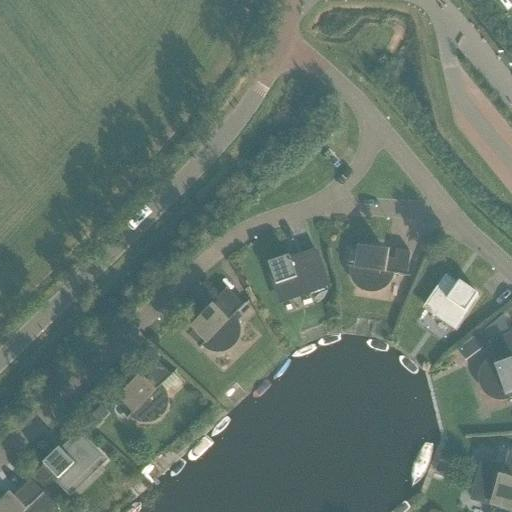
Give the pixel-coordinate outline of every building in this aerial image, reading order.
[(350,250),(347,266),(347,268),(351,268),(351,270),(351,273),(352,276),(352,278),(353,280),(354,283),(356,285),(358,287),(360,288),(362,290),(366,291),(368,292),(371,292),(375,292),(379,291),(381,290),(384,288),(386,286),(388,283),(390,280),(391,277),(392,275),(410,278),(410,277),(407,276),(411,254),(396,251),(394,265),(384,263),(386,253),(361,249),(360,252),(350,250)] [(329,288),(316,251),(290,260),(289,257),(267,264),(281,305),(329,288)] [(456,286),(445,279),(426,307),(427,308),(428,306),(438,313),(435,317),(454,329),(477,295),(459,282),(456,286)] [(197,331),(191,337),(201,347),(199,348),(200,349),(203,346),(207,349),(211,351),(214,353),(218,353),(223,352),(228,350),(232,347),(237,343),(239,338),(240,333),(240,329),(239,325),(238,322),(236,319),(234,316),(246,305),(245,304),(243,306),(227,290),(216,300),(223,307),(216,314),(211,309),(193,327),(197,331)] [(487,339),(486,339),(493,360),(492,361),(489,363),(487,364),(485,366),(483,369),(482,371),(481,373),(480,375),(480,378),(480,381),(480,383),(481,385),(482,388),(484,392),(486,394),(488,396),(491,398),(495,399),(498,400),(501,400),(505,400),(507,399),(509,403),(510,403),(510,402),(511,401),(511,363),(510,365),(507,355),(511,352),(511,333),(510,334),(504,316),(484,332),(487,339)] [(483,348),(474,337),(456,350),(465,362),(483,348)] [(162,389),(160,388),(173,375),(173,374),(170,376),(154,360),(144,370),(151,377),(143,384),(139,379),(121,397),(135,411),(127,419),(128,420),(135,412),(137,414),(139,416),(141,417),(143,419),(146,420),(149,420),(152,420),(154,419),(157,419),(159,418),(161,416),(163,415),(165,412),(166,411),(166,409),(167,408),(167,406),(168,404),(168,401),(167,398),(167,396),(166,395),(165,393),(164,391),(162,389)] [(102,458),(80,435),(62,452),(58,449),(42,464),(68,491),(84,476),(87,480),(87,479),(84,476),(102,458)] [(493,504),(511,509),(511,453),(508,452),(509,450),(508,450),(503,467),(483,461),(472,501),(491,506),(490,511),(491,511),(493,504)] [(43,466),(35,474),(45,486),(48,488),(57,480),(54,477),(43,466)] [(56,511),(59,510),(31,481),(19,492),(23,496),(16,502),(12,502),(8,497),(0,505),(0,511),(56,511)]
